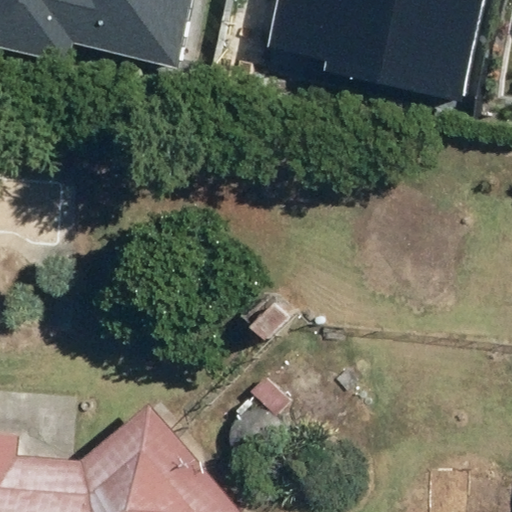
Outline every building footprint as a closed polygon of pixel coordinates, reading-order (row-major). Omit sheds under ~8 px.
[(0,0),(0,45),(68,61),(73,41),(175,64),(189,0),(0,0)] [(465,101),(487,0),(279,0),(269,46),(328,59),(325,70),(465,101)] [(289,301),(264,326),(278,341),(303,315),(289,301)] [(270,377),(256,391),(280,415),(294,401),(270,377)] [(0,511),(253,511),(160,403),(93,460),(28,455),(29,435),(0,433),(0,511)]
